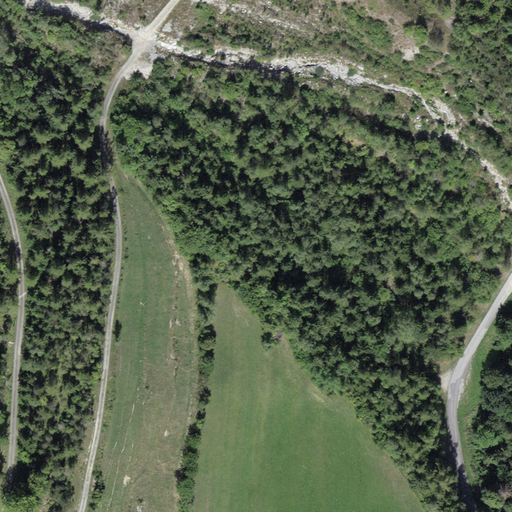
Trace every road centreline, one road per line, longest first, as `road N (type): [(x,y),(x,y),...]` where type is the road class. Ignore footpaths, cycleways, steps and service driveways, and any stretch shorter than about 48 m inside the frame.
road 1 (track): [(170,0),(103,112),(114,268),(95,439),(76,511)]
road 2 (track): [(3,511),(20,289),(0,184)]
road 3 (tertiary): [(511,282),(452,386),(470,511)]
